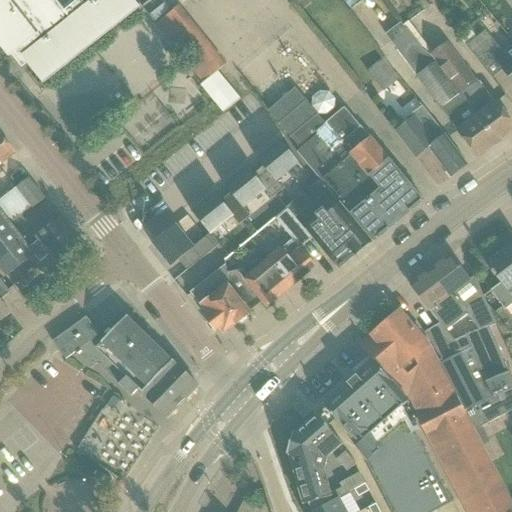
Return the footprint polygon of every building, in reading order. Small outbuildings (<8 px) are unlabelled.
[(41,81),(136,6),(131,0),(74,0),(62,10),(54,0),(0,0),(0,41),(16,61),(21,57),(41,81)] [(327,0),(303,0),(298,3),(314,30),(337,17),(327,0)] [(349,0),(376,36),(387,28),(368,1),(369,0),(349,0)] [(209,47),(199,34),(178,7),(162,20),(160,21),(181,48),(191,60),(187,64),(203,83),(208,79),(218,72),(225,66),(209,47)] [(427,13),(412,28),(434,49),(449,33),(427,13)] [(407,30),(391,43),(397,50),(412,37),(407,30)] [(511,44),(503,53),(485,31),(466,47),(485,70),(494,62),(511,84),(511,44)] [(434,62),(433,63),(438,70),(440,69),(496,145),(511,132),(511,124),(504,114),(496,102),(494,104),(476,81),(475,82),(446,43),(429,56),(434,62)] [(383,59),(366,71),(382,92),(398,80),(383,59)] [(478,159),(496,145),(440,69),(438,70),(433,63),(416,76),(440,109),(441,109),(457,131),(466,143),(478,159)] [(203,83),(201,85),(214,101),(222,111),(239,98),(218,72),(217,72),(209,79),(203,83)] [(388,160),(360,127),(344,107),(324,124),(295,89),(290,93),(268,112),(300,150),(297,153),(319,180),(328,190),(336,200),(338,198),(373,242),(398,221),(422,201),(422,200),(388,160)] [(468,166),(456,150),(452,145),(422,106),(411,115),(413,117),(411,120),(395,132),(416,159),(428,149),(450,179),(468,166)] [(0,165),(11,157),(14,154),(0,135),(0,165)] [(280,141),(257,160),(263,167),(275,183),(277,182),(299,164),(280,141)] [(247,167),(224,186),(230,194),(243,209),(244,209),(265,191),(271,199),(283,190),(277,182),(275,183),(263,167),(254,175),(247,167)] [(33,209),(44,199),(28,179),(16,188),(32,207),(33,209)] [(319,180),(308,190),(316,200),(328,190),(319,180)] [(215,194),(191,212),(209,235),(210,236),(211,235),(232,218),(239,226),(250,216),(244,209),(243,209),(230,194),(221,201),(215,194)] [(303,194),(286,208),(287,210),(294,218),(312,204),(303,194)] [(315,217),(303,227),(306,232),(327,258),(338,271),(373,242),(338,198),(336,200),(323,210),(323,209),(314,216),(315,217)] [(0,270),(5,277),(6,277),(11,273),(34,255),(40,263),(50,255),(57,263),(81,245),(60,218),(36,237),(39,240),(29,248),(11,224),(0,209),(0,270)] [(292,288),(316,267),(301,249),(312,239),(294,218),(287,210),(276,220),(293,241),(269,261),(292,288)] [(175,225),(152,244),(171,268),(179,261),(187,271),(219,245),(211,235),(210,236),(209,235),(193,248),(175,225)] [(252,240),(244,247),(252,257),(260,250),(252,240)] [(505,311),(511,305),(511,245),(486,264),(492,271),(491,273),(494,277),(500,285),(491,291),(505,311)] [(495,322),(482,295),(474,277),(469,280),(450,256),(411,286),(412,287),(423,302),(439,324),(424,333),(442,364),(441,364),(463,410),(482,446),(490,443),(481,427),(511,411),(511,380),(509,374),(488,327),(488,326),(495,322)] [(228,283),(229,285),(244,303),(255,294),(267,308),(292,288),(269,261),(250,277),(245,270),(227,274),(228,283)] [(208,315),(204,318),(216,333),(220,330),(223,334),(235,325),(236,326),(238,323),(242,325),(247,321),(248,316),(250,314),(227,285),(229,285),(228,283),(227,274),(226,266),(201,285),(191,293),(208,315)] [(0,321),(10,314),(0,301),(0,300),(10,293),(0,279),(0,321)] [(398,312),(359,347),(372,362),(373,361),(404,396),(405,398),(406,397),(417,418),(416,419),(464,511),(511,511),(511,504),(498,478),(482,446),(463,410),(441,364),(440,365),(423,346),(426,343),(412,327),(398,312)] [(126,317),(102,343),(97,337),(99,335),(86,317),(52,342),(65,360),(75,353),(92,369),(97,364),(131,398),(138,390),(167,419),(198,387),(126,317)] [(372,362),(323,406),(357,445),(354,447),(366,463),(391,511),(435,511),(452,504),(400,402),(405,398),(404,396),(373,361),(372,362)] [(112,396),(107,405),(114,410),(120,401),(112,396)] [(292,433),(286,454),(287,455),(288,454),(290,455),(304,459),(303,464),(294,466),(292,467),(303,506),(308,504),(330,498),(332,497),(331,495),(324,470),(327,458),(342,445),(328,428),(320,419),(316,415),(294,434),(293,434),(292,433)] [(343,454),(334,462),(344,474),(353,467),(343,454)] [(368,466),(361,469),(364,479),(372,477),(368,466)] [(361,469),(353,472),(357,482),(364,480),(361,469)] [(353,472),(345,474),(349,485),(356,482),(353,472)] [(346,477),(336,482),(338,486),(337,487),(338,489),(349,485),(346,477)] [(365,484),(354,490),(358,497),(368,491),(365,484)] [(338,499),(314,511),(346,511),(339,498),(338,499)]
